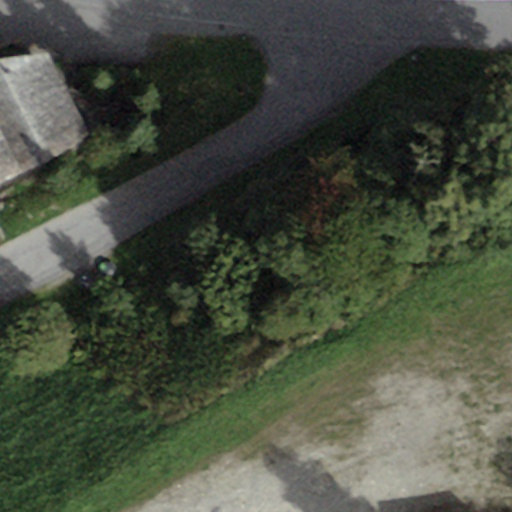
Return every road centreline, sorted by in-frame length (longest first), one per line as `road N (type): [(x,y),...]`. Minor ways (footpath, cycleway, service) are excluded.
road 1 (residential): [(349,27),(249,152),(0,281)]
road 2 (unclassified): [(175,0),(349,27)]
road 3 (unclassified): [(349,27),(511,20)]
